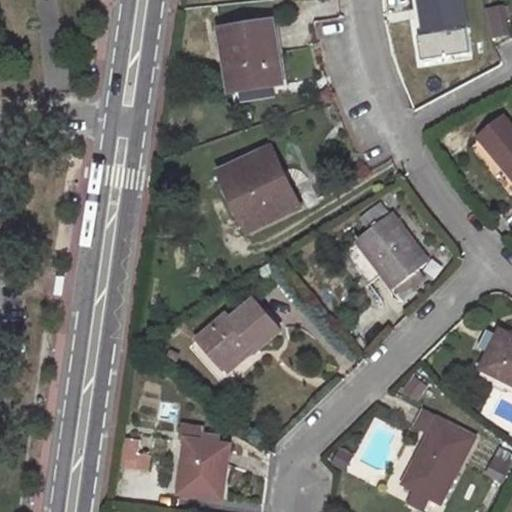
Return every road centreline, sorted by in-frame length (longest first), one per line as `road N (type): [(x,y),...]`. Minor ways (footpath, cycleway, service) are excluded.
road 1 (residential): [(124,117),(70,511)]
road 2 (residential): [(494,258),(302,454),(300,511)]
road 3 (residential): [(403,130),(452,213),(494,258)]
road 4 (residential): [(367,0),(403,130)]
road 5 (residential): [(124,117),(0,126)]
road 6 (residential): [(403,130),(511,75)]
